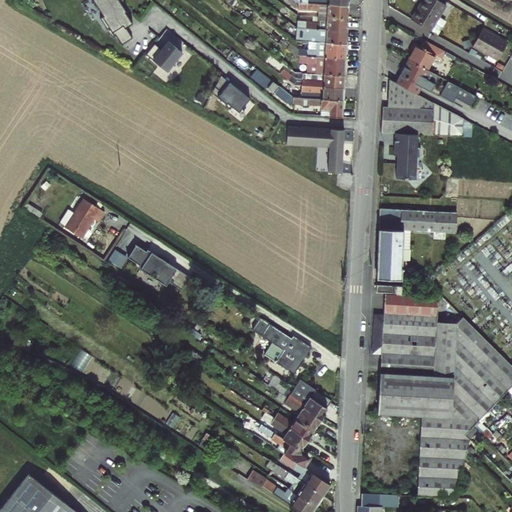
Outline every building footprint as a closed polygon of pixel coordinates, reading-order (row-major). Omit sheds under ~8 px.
[(109,28),(113,35),(114,35),(125,28),(131,24),(124,13),(125,12),(120,3),(123,1),(122,0),(92,0),(103,16),(99,18),(106,29),(109,28)] [(318,16),(348,18),(348,5),(298,3),(294,0),(285,0),(284,2),(296,10),(318,11),(318,16)] [(438,0),(422,0),(418,6),(420,8),(413,20),(437,34),(445,21),(439,17),(447,5),(438,0)] [(410,18),(413,20),(420,8),(418,6),(410,18)] [(298,21),(298,28),(347,30),(348,18),(318,16),(318,21),(307,20),(305,21),(298,21)] [(125,28),(114,35),(121,45),(131,38),(125,28)] [(347,30),(298,28),(297,28),(296,36),(314,37),(313,42),(317,42),(346,43),(347,30)] [(507,42),(482,28),(472,46),(497,60),(507,42)] [(409,59),(429,70),(437,55),(441,58),(444,51),(425,40),(421,47),(415,43),(411,51),(412,52),(408,59),(409,59)] [(154,44),(146,54),(168,72),(174,64),(174,62),(182,52),(168,41),(162,50),(154,44)] [(346,43),(317,42),(316,50),(298,49),(290,43),(288,46),(283,42),(281,44),(295,55),(307,56),(345,59),(346,43)] [(345,59),(307,56),(306,63),(324,64),(324,74),(344,75),(345,59)] [(396,82),(418,94),(426,80),(435,84),(440,76),(429,70),(409,59),(396,82)] [(322,105),(322,115),(329,116),(342,116),(343,100),(301,97),(294,96),(292,95),(280,86),(278,85),(275,82),(257,68),(250,76),(265,88),(269,89),(287,103),(322,105)] [(284,69),(280,73),(290,81),(293,76),(284,69)] [(344,75),(324,74),(324,77),(324,80),(299,79),(297,78),(295,85),(302,85),(344,87),(344,75)] [(233,85),(221,75),(215,86),(222,92),(226,86),(230,89),(233,85)] [(383,106),(382,132),(395,133),(418,134),(463,136),(463,134),(464,123),(464,118),(418,94),(396,82),(389,79),(388,106),(383,106)] [(285,81),(280,86),(292,95),(295,90),(285,81)] [(476,96),(450,82),(446,89),(472,103),(474,100),(476,96)] [(250,98),(233,85),(230,89),(226,86),(222,92),(215,86),(212,92),(226,104),(227,103),(239,112),(250,98)] [(302,91),(301,97),(343,100),(344,87),(302,85),(302,91)] [(511,129),(511,133),(509,140),(511,141),(511,116),(490,105),(485,116),(511,129)] [(341,173),(344,129),(288,126),(287,144),(330,147),(328,172),(341,173)] [(418,134),(395,133),(395,155),(399,155),(399,163),(397,163),(397,178),(416,179),(417,157),(419,157),(421,156),(421,149),(420,147),(417,147),(418,134)] [(47,207),(30,196),(23,208),(40,219),(47,207)] [(99,211),(83,200),(66,227),(75,233),(82,237),(99,211)] [(404,230),(434,231),(445,232),(456,232),(457,212),(379,209),(377,279),(403,280),(404,230)] [(75,233),(66,227),(65,229),(74,235),(75,233)] [(147,253),(137,246),(128,259),(142,268),(141,270),(150,276),(153,272),(159,276),(156,280),(166,287),(169,283),(182,291),(190,278),(148,251),(147,253)] [(105,272),(102,277),(107,280),(111,275),(105,272)] [(401,293),(401,286),(377,284),(376,292),(401,293)] [(454,377),(457,323),(437,322),(438,296),(385,294),(384,314),(375,314),(371,372),(380,372),(394,374),(396,375),(430,377),(432,376),(454,377)] [(463,316),(454,308),(451,311),(460,320),(463,316)] [(380,372),(378,413),(378,414),(421,416),(480,419),(506,392),(511,386),(511,365),(463,316),(460,320),(457,323),(454,377),(432,376),(430,377),(396,375),(394,374),(380,372)] [(291,339),(260,319),(252,330),(272,343),(264,355),(293,374),(302,361),(300,360),(302,357),(304,358),(311,348),(293,336),(291,339)] [(270,387),(279,393),(324,421),(323,415),(327,409),(298,390),(294,395),(291,393),(273,382),(270,387)] [(299,415),(296,419),(314,430),(319,423),(324,421),(279,393),(276,398),(283,403),(284,405),(299,415)] [(265,406),(263,409),(276,417),(277,414),(265,406)] [(285,437),(302,448),(307,441),(310,440),(276,417),(263,409),(262,411),(274,419),(271,425),(286,435),(285,437)] [(277,414),(276,417),(310,440),(310,436),(314,430),(296,419),(294,423),(278,413),(277,414)] [(480,419),(421,416),(417,496),(455,498),(470,439),(465,435),(480,419)] [(277,450),(284,454),(298,464),(303,467),(309,459),(308,456),(302,452),(301,449),(302,448),(285,437),(283,439),(262,425),(258,431),(271,439),(271,440),(279,445),(277,450)] [(203,439),(215,448),(219,442),(207,434),(203,439)] [(211,454),(215,448),(203,439),(199,446),(211,454)] [(280,460),(294,470),(298,464),(284,454),(280,460)] [(292,484),(289,489),(316,507),(323,497),(297,479),(290,475),(270,461),(267,467),(292,484)] [(297,479),(323,497),(331,485),(303,467),(298,464),(294,470),(300,474),(297,479)] [(301,511),(312,511),(316,507),(289,489),(288,488),(285,492),(267,480),(267,481),(252,471),(247,480),(256,484),(262,488),(263,486),(301,511)] [(77,511),(29,474),(0,510),(0,511),(77,511)] [(361,506),(379,506),(380,494),(362,493),(361,506)]
